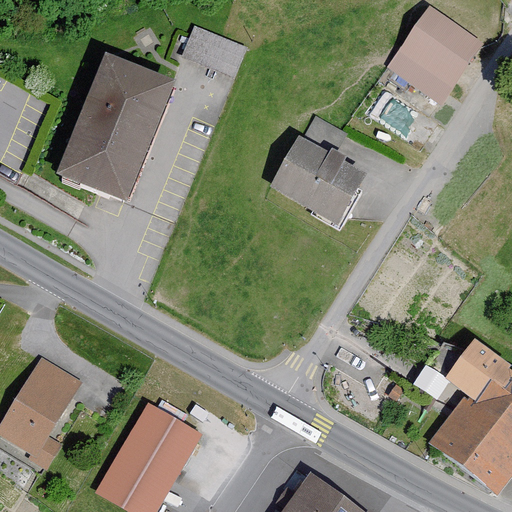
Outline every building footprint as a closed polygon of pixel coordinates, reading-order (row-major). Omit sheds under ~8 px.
[(425,21),(394,69),(443,100),(474,52),(425,21)] [(195,23),(182,55),(236,77),(249,45),(195,23)] [(174,94),(99,65),(52,183),(127,213),(174,94)] [(372,111),(394,120),(403,96),(381,87),(372,111)] [(303,148),(276,191),(337,230),(364,187),(303,148)] [(511,468),(511,382),(473,352),(450,381),(474,399),(437,446),(495,490),(511,468)] [(410,383),(434,399),(446,380),(422,365),(410,383)] [(80,386),(44,366),(3,440),(39,460),(80,386)] [(150,511),(193,434),(151,411),(106,494),(138,511),(150,511)] [(347,511),(314,489),(297,511),(347,511)]
